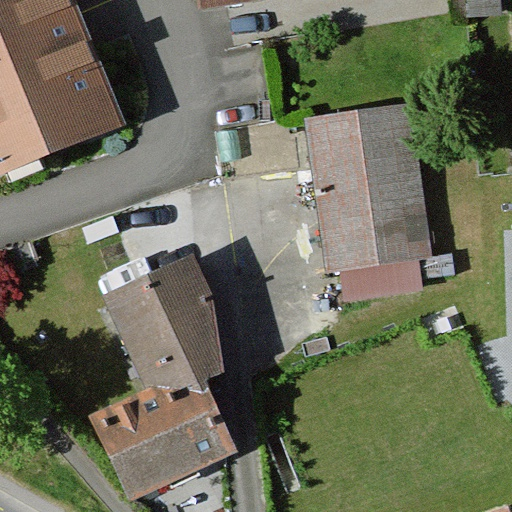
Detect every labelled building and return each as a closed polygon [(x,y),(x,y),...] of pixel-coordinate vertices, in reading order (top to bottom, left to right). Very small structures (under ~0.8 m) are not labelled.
[(67,0),(0,0),(0,171),(117,123),(67,0)] [(469,0),(470,12),(505,8),(503,0),(469,0)] [(413,102),(309,116),(331,274),(435,259),(413,102)] [(511,359),(511,179),(499,181),(500,284),(474,295),(474,362),(511,359)] [(149,393),(90,421),(130,507),(228,462),(193,386),(220,374),(210,296),(192,257),(105,297),(149,393)]
